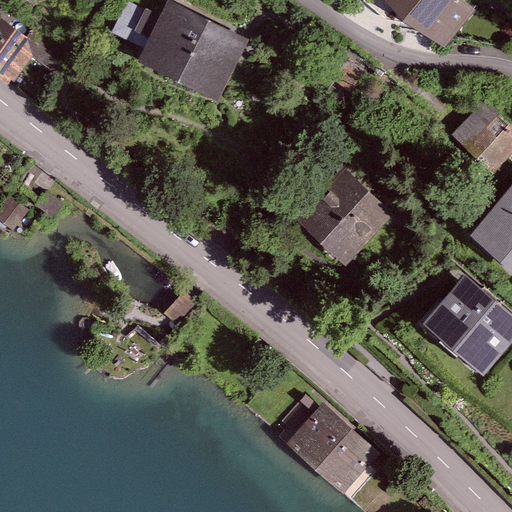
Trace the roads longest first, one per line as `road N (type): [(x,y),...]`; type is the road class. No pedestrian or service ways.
road 1 (secondary): [(492,511),(276,314),(0,101)]
road 2 (residential): [(307,0),(368,43),(430,64),(511,71)]
